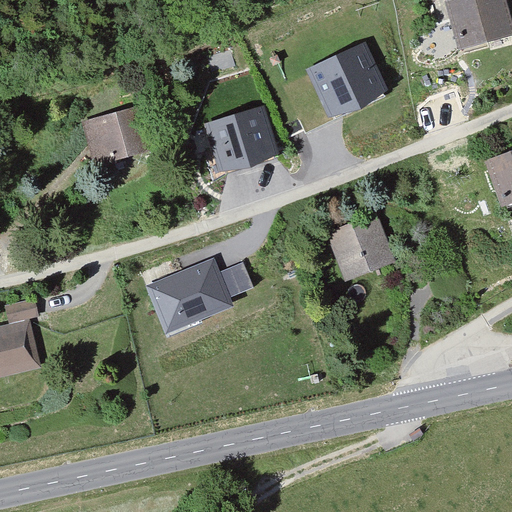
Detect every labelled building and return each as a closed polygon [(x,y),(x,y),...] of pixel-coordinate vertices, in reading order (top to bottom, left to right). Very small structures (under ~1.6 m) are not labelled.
[(511,8),(509,0),(444,0),(461,50),(511,32),(511,8)] [(368,43),(278,84),(301,134),(391,93),(368,43)] [(155,144),(141,102),(81,122),(95,164),(155,144)] [(265,107),(205,125),(220,174),(280,155),(265,107)] [(511,149),(485,159),(500,205),(511,200),(511,149)] [(379,209),(325,231),(347,284),(401,262),(379,209)] [(226,252),(151,284),(168,325),(244,293),(226,252)] [(10,323),(0,325),(0,376),(46,365),(34,321),(44,318),(39,296),(5,305),(10,323)]
